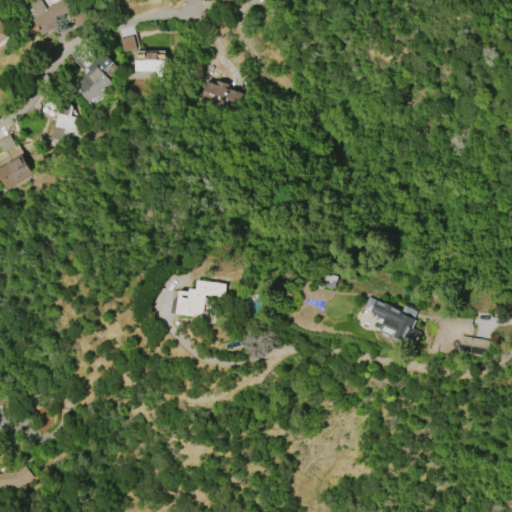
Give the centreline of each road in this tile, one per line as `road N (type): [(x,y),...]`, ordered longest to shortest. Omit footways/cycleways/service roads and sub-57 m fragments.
road 1 (residential): [(511,353),(467,373),(311,349),(226,363),(195,354),(164,319)]
road 2 (residential): [(191,12),(79,41),(51,64),(18,114),(0,124)]
